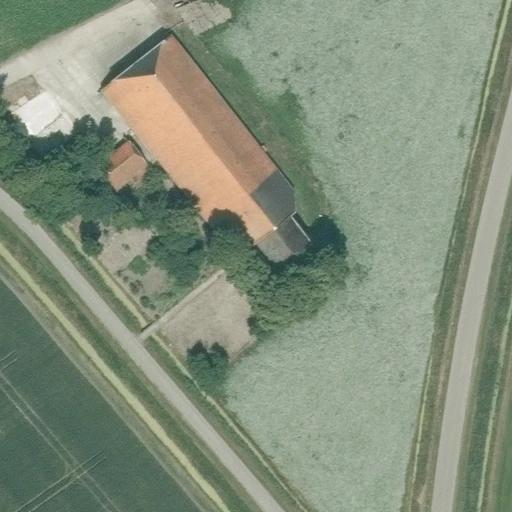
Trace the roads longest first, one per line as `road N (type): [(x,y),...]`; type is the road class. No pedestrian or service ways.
road 1 (unclassified): [(272,511),(0,199)]
road 2 (tertiary): [(435,511),(468,292),(511,114)]
